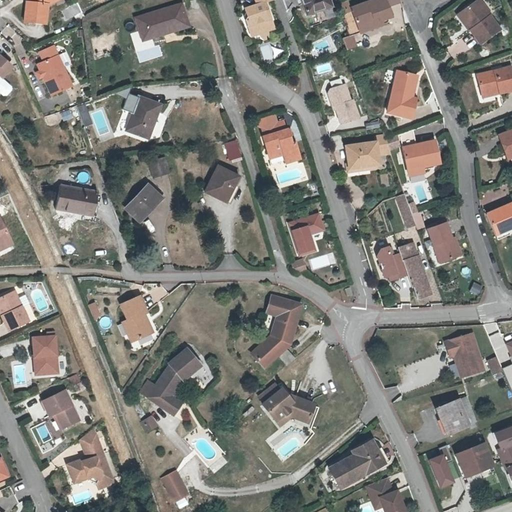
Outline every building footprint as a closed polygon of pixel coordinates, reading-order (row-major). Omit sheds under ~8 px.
[(37,0),(37,3),(34,3),(32,2),(29,23),(50,25),(53,5),(61,1),(60,0),(37,0)] [(276,4),(275,0),(257,0),(260,9),(248,13),(251,20),(249,24),(254,40),(261,38),(262,37),(263,35),(268,33),(271,35),(271,34),(277,32),(269,6),(276,4)] [(318,16),(313,0),(287,0),(288,2),(294,0),(302,0),(309,19),(318,16)] [(313,0),(318,16),(335,10),(331,0),(313,0)] [(387,1),(354,13),(346,16),(354,41),(357,39),(393,26),(392,22),(394,21),(387,1)] [(476,30),(472,32),(483,46),(501,32),(492,20),(493,19),(481,3),(464,15),(476,30)] [(346,16),(354,13),(351,4),(343,7),(346,16)] [(152,32),(155,40),(192,29),(185,7),(140,21),(145,34),(152,32)] [(67,17),(71,26),(87,19),(83,10),(67,17)] [(476,30),(464,15),(459,19),(470,34),(472,32),(476,30)] [(152,32),(145,34),(148,43),(155,40),(152,32)] [(262,37),(261,38),(262,41),(266,44),(271,42),(272,37),(271,34),(271,35),(268,33),(263,35),(262,37)] [(346,43),(350,53),(357,50),(354,41),(346,43)] [(272,57),(271,46),(262,47),(263,58),(272,57)] [(58,48),(45,54),(49,63),(63,56),(58,48)] [(63,56),(49,63),(43,66),(56,95),(76,87),(63,56)] [(5,80),(16,68),(4,57),(0,62),(0,88),(0,89),(3,91),(9,96),(12,96),(15,91),(15,88),(5,80)] [(404,63),(406,68),(416,64),(415,59),(404,63)] [(511,91),(511,92),(511,70),(489,77),(495,96),(511,91)] [(411,99),(416,80),(401,76),(391,117),(414,123),(420,101),(416,100),(411,99)] [(411,99),(416,100),(420,81),(416,80),(411,99)] [(331,98),(334,107),(337,107),(344,129),(361,123),(356,105),(353,106),(347,89),(334,94),(331,98)] [(511,92),(511,91),(495,96),(496,101),(511,95),(511,92)] [(143,131),(152,135),(163,108),(131,95),(122,115),(136,121),(131,133),(140,137),(143,131)] [(44,117),(48,126),(72,116),(69,107),(44,117)] [(288,126),(276,130),(279,138),(290,135),(288,126)] [(276,129),(268,132),(271,141),(279,138),(276,130),(276,129)] [(143,131),(140,137),(150,141),(152,135),(143,131)] [(271,141),(268,142),(271,153),(274,163),(280,161),(287,159),(291,167),(305,163),(301,147),(296,148),(292,134),(290,135),(279,138),(271,141)] [(441,144),(430,147),(424,148),(423,145),(421,134),(402,139),(411,175),(427,172),(446,167),(441,144)] [(342,141),(332,144),(337,158),(347,154),(342,141)] [(396,161),(389,143),(381,145),(381,150),(352,154),(355,172),(352,173),(354,180),(365,179),(364,176),(384,173),(385,173),(384,163),(396,161)] [(243,163),(239,147),(228,151),(233,166),(243,163)] [(170,177),(166,162),(152,166),(157,182),(170,177)] [(241,180),(222,169),(209,194),(227,205),(236,188),(237,189),(241,180)] [(427,172),(411,175),(412,181),(420,179),(419,177),(428,175),(427,172)] [(162,197),(148,186),(129,211),(143,221),(162,197)] [(101,194),(64,187),(59,210),(96,218),(101,194)] [(404,212),(413,209),(409,199),(401,202),(404,212)] [(419,229),(419,227),(416,219),(415,218),(413,209),(404,212),(411,232),(419,229)] [(511,211),(488,220),(496,241),(498,240),(500,247),(511,242),(511,236),(511,235),(511,211)] [(419,227),(427,224),(424,216),(416,219),(419,227)] [(0,252),(16,245),(7,225),(5,220),(0,221),(0,252)] [(329,236),(324,220),(294,229),(305,262),(321,257),(315,240),(329,236)] [(419,227),(419,229),(421,233),(429,230),(427,224),(419,227)] [(462,260),(456,243),(450,227),(432,234),(444,267),(462,260)] [(456,243),(462,260),(466,259),(460,241),(456,243)] [(16,245),(0,252),(0,255),(17,247),(16,245)] [(403,256),(410,278),(414,291),(416,290),(420,302),(430,299),(424,282),(428,280),(421,259),(419,259),(415,247),(402,251),(403,256)] [(410,278),(403,256),(393,260),(391,250),(384,252),(380,258),(386,280),(392,278),(393,284),(410,278)] [(297,270),(298,274),(306,279),(311,277),(307,266),(297,270)] [(424,282),(430,299),(434,298),(428,280),(424,282)] [(478,295),(482,286),(473,282),(469,291),(478,295)] [(19,294),(0,303),(8,318),(5,319),(12,334),(33,325),(19,294)] [(297,343),(311,309),(278,295),(276,302),(289,308),(288,312),(278,336),(295,343),(297,343)] [(134,331),(136,339),(152,333),(146,316),(148,315),(143,299),(124,305),(130,321),(125,322),(129,333),(134,331)] [(95,301),(88,304),(94,319),(101,317),(95,301)] [(289,308),(276,302),(274,307),(288,312),(289,308)] [(460,362),(464,375),(484,369),(473,332),(445,340),(450,356),(454,355),(456,360),(460,362)] [(295,343),(278,336),(277,339),(273,341),(258,352),(270,367),(284,355),(285,356),(294,349),(294,348),(295,347),(295,343)] [(42,361),(44,378),(63,376),(59,339),(37,341),(39,361),(42,361)] [(285,356),(293,367),(297,364),(303,359),(294,349),(285,356)] [(188,351),(171,366),(172,368),(158,389),(161,392),(154,403),(176,418),(184,406),(173,399),(184,382),(185,383),(202,368),(188,351)] [(498,357),(495,351),(486,355),(488,361),(498,357)] [(503,370),(498,357),(488,361),(493,374),(503,370)] [(268,402),(284,390),(279,383),(263,395),(268,402)] [(154,403),(161,392),(158,389),(150,384),(143,396),(154,403)] [(284,390),(268,402),(266,403),(278,420),(287,413),(289,416),(292,421),(313,429),(322,408),(298,399),(295,401),(286,388),(284,390)] [(66,395),(44,407),(51,422),(57,419),(65,434),(82,425),(66,395)] [(460,399),(439,407),(449,433),(470,424),(469,423),(477,420),(468,397),(460,400),(460,399)] [(149,434),(156,430),(151,422),(144,426),(149,434)] [(511,426),(495,433),(501,448),(498,449),(502,459),(511,455),(511,426)] [(97,436),(83,447),(89,463),(89,465),(87,469),(81,466),(69,469),(76,488),(88,484),(94,482),(99,484),(98,488),(102,490),(107,491),(113,489),(115,487),(97,436)] [(395,468),(387,453),(382,442),(363,452),(365,456),(339,469),(348,489),(374,476),(375,478),(395,468)] [(478,465),(491,460),(491,459),(485,443),(457,454),(465,474),(480,469),(478,465)] [(387,453),(395,468),(400,466),(392,451),(387,453)] [(453,481),(443,454),(431,458),(441,485),(453,481)] [(511,455),(502,459),(505,468),(507,468),(511,480),(511,455)] [(478,465),(480,469),(493,464),(491,460),(478,465)] [(0,484),(10,480),(3,462),(2,463),(0,463),(0,484)] [(190,498),(178,475),(164,482),(176,505),(190,498)] [(392,479),(370,487),(376,502),(381,500),(384,509),(387,508),(388,511),(408,511),(401,492),(397,494),(392,479)] [(381,500),(376,502),(379,510),(384,509),(381,500)]
